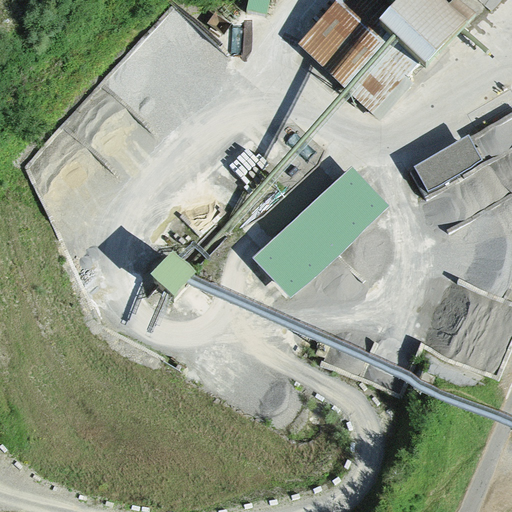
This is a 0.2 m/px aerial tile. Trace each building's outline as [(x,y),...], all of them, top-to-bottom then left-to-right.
[(254,0),(253,21),(274,22),(276,0),(254,0)] [(342,0),(298,47),(341,87),(387,38),(381,32),(410,0),(342,0)] [(395,46),(425,74),(476,20),(457,3),(459,0),(410,0),(381,32),(387,38),(395,46)] [(473,152),(421,184),(436,209),(488,176),(473,152)] [(351,171),(253,262),(290,302),(388,211),(351,171)] [(174,262),(152,285),(175,306),(190,291),(196,284),(184,272),(174,262)]
